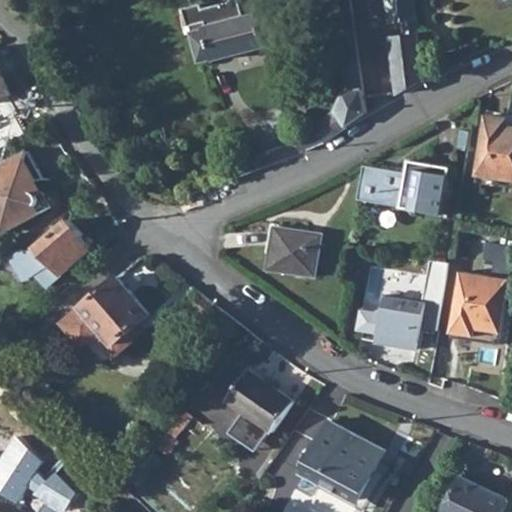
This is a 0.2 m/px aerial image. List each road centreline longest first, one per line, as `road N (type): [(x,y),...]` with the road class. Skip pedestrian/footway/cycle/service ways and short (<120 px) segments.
road 1 (residential): [(151,230),(347,371),(511,430)]
road 2 (residential): [(151,230),(324,160),(511,57)]
road 3 (residential): [(0,5),(151,230)]
